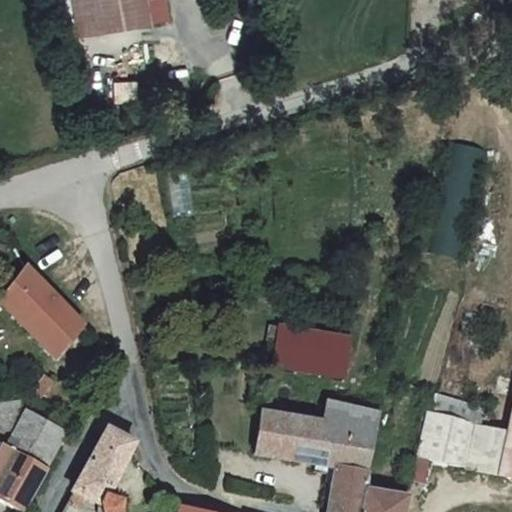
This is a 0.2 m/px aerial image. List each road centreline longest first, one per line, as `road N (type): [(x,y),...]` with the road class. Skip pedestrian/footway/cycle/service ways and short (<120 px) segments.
road 1 (unclassified): [(511,50),(79,167)]
road 2 (unclassified): [(79,167),(127,387)]
road 3 (unclassified): [(127,387),(156,470),(196,499),(240,511)]
road 4 (unclassified): [(127,387),(50,511)]
